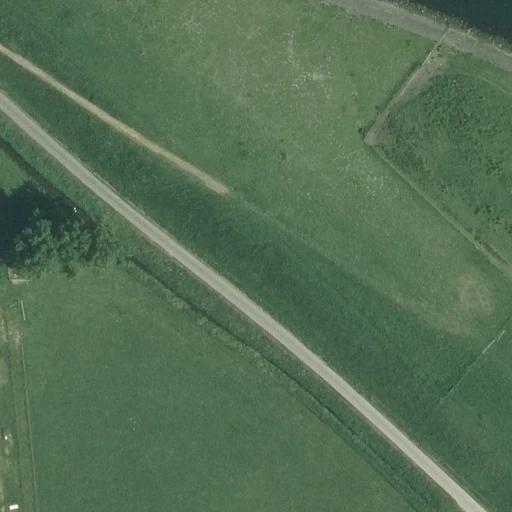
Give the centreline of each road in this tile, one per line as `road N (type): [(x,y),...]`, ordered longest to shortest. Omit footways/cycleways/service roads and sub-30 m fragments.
road 1 (track): [(0,55),(217,194),(511,453)]
road 2 (unclassified): [(468,511),(0,107)]
